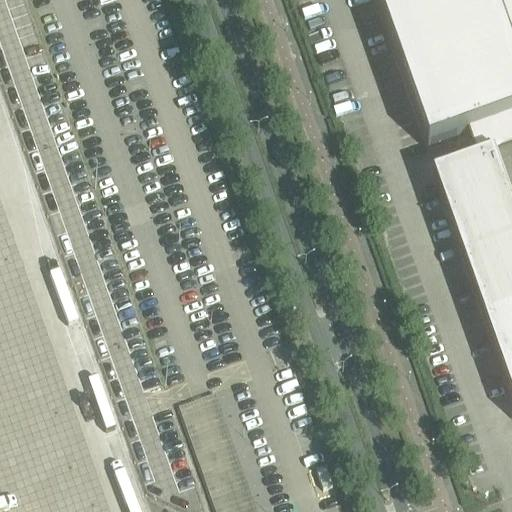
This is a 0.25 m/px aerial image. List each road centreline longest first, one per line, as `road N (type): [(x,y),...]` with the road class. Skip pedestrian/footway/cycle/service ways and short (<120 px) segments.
road 1 (unclassified): [(196,0),(378,511)]
road 2 (unclassified): [(402,511),(221,0)]
